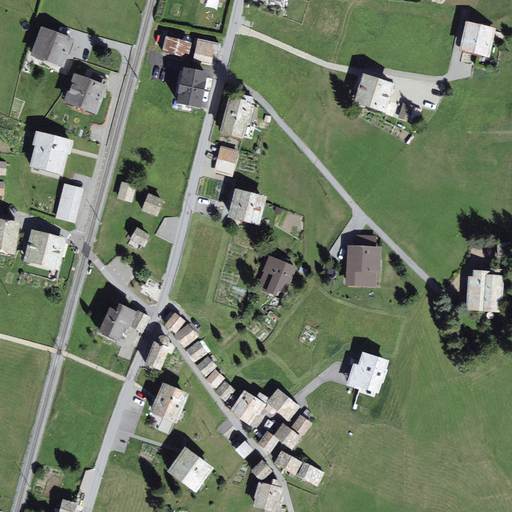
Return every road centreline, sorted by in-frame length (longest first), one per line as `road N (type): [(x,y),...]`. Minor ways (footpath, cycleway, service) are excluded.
road 1 (unclassified): [(156,317),(240,0)]
road 2 (residential): [(156,317),(275,471),(293,511)]
road 3 (unclassified): [(85,511),(156,317)]
road 4 (residential): [(156,317),(65,233),(0,214)]
